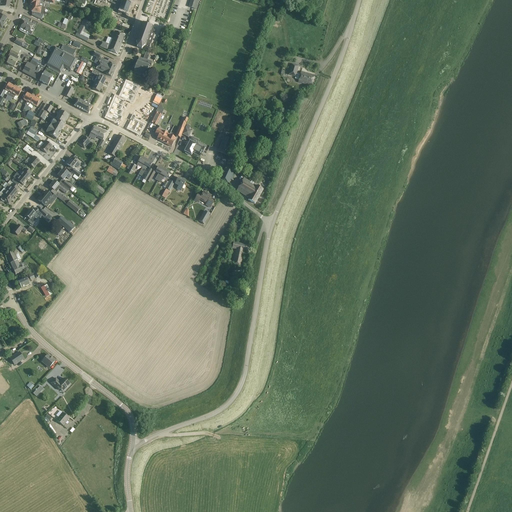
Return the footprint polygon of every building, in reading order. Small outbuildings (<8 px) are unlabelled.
[(10,2),(1,0),(0,6),(0,7),(9,9),(10,2)] [(126,0),(119,0),(116,9),(127,13),(130,4),(126,2),(126,0)] [(179,0),(177,6),(187,9),(189,0),(179,0)] [(191,0),(189,7),(194,9),(197,0),(191,0)] [(44,8),(39,7),(32,6),(32,7),(31,9),(32,10),(31,12),(36,13),(34,17),(41,20),(44,15),(44,14),(45,8),(44,8)] [(76,34),(81,36),(83,33),(89,22),(84,19),(76,34)] [(28,34),(31,36),(34,30),(32,28),(33,26),(24,21),(19,31),(27,35),(28,34)] [(148,51),(149,51),(150,49),(149,49),(151,44),(150,44),(156,29),(149,26),(149,24),(150,24),(149,24),(147,23),(147,22),(146,23),(147,23),(146,25),(143,24),(144,24),(143,24),(142,24),(143,25),(141,29),(141,28),(140,29),(141,29),(140,33),(139,33),(139,34),(138,38),(137,37),(137,38),(138,38),(136,42),(136,43),(137,47),(136,47),(137,48),(137,47),(141,49),(142,49),(146,51),(144,58),(145,58),(148,51)] [(125,35),(114,31),(111,39),(112,39),(108,50),(117,54),(125,35)] [(28,45),(16,39),(14,42),(26,49),(28,45)] [(109,45),(102,42),(99,47),(107,50),(109,45)] [(10,58),(7,63),(14,67),(16,63),(17,61),(19,57),(17,57),(19,53),(20,50),(13,47),(12,49),(10,53),(8,56),(10,58)] [(47,67),(39,81),(44,84),(44,83),(45,83),(52,87),(63,68),(70,72),(77,59),(55,47),(45,65),(47,67)] [(69,49),(67,53),(77,58),(79,54),(69,49)] [(146,60),(149,51),(148,51),(145,58),(144,58),(143,59),(139,58),(138,62),(137,61),(135,66),(134,66),(133,68),(135,68),(133,73),(145,77),(149,66),(150,66),(152,62),(146,60)] [(23,72),(30,76),(35,67),(37,64),(31,61),(29,64),(27,63),(25,68),(23,72)] [(100,61),(98,65),(108,69),(109,69),(110,68),(114,70),(116,65),(108,62),(107,65),(100,61)] [(35,67),(30,76),(37,80),(39,78),(41,74),(42,71),(45,66),(44,67),(37,64),(35,67)] [(299,66),(291,64),(288,75),(296,77),(297,74),(299,66)] [(108,69),(98,65),(98,66),(96,69),(105,73),(105,74),(106,75),(111,77),(114,70),(110,68),(109,69),(108,69)] [(296,77),(295,79),(298,80),(298,82),(312,86),(315,75),(301,71),(300,75),(297,74),(296,77)] [(95,75),(92,81),(95,82),(102,86),(105,80),(101,78),(98,76),(97,76),(95,75)] [(102,86),(95,82),(92,89),(95,90),(99,92),(102,86)] [(127,83),(125,88),(133,91),(135,92),(137,87),(127,83)] [(7,96),(4,101),(3,103),(6,104),(8,101),(10,97),(15,87),(9,84),(6,88),(5,90),(4,92),(5,92),(4,94),(6,95),(7,96)] [(19,95),(22,91),(15,87),(10,97),(8,101),(10,102),(12,99),(13,99),(15,96),(18,97),(19,95)] [(74,90),(69,87),(64,96),(69,98),(74,90)] [(125,88),(123,92),(131,96),(133,91),(125,88)] [(123,92),(121,97),(131,102),(133,97),(131,96),(123,92)] [(26,111),(28,107),(30,104),(33,97),(27,94),(23,100),(27,102),(25,106),(23,109),(24,109),(22,112),(25,113),(26,111)] [(33,97),(30,104),(36,107),(40,101),(33,97)] [(116,97),(113,102),(122,106),(124,101),(116,97)] [(92,106),(77,99),(74,106),(85,112),(88,114),(92,106)] [(113,102),(111,107),(120,110),(122,106),(113,102)] [(48,105),(45,110),(48,113),(50,113),(53,108),(51,107),(48,105)] [(111,107),(109,112),(118,115),(120,116),(122,111),(120,110),(111,107)] [(61,109),(56,117),(65,122),(69,114),(61,109)] [(155,113),(150,122),(156,125),(161,116),(160,115),(161,112),(157,110),(155,113)] [(29,111),(25,118),(31,121),(35,114),(29,111)] [(46,114),(41,111),(38,117),(43,120),(46,114)] [(109,112),(107,118),(115,121),(116,119),(121,121),(122,117),(120,116),(118,115),(109,112)] [(133,121),(129,129),(134,131),(139,122),(134,120),(136,116),(133,115),(133,114),(129,120),(130,120),(133,121)] [(54,119),(51,124),(62,131),(65,125),(64,124),(65,122),(56,117),(55,120),(54,119)] [(25,126),(23,121),(17,123),(20,129),(25,126)] [(139,122),(134,131),(139,134),(144,125),(139,122)] [(62,131),(51,124),(50,124),(47,130),(42,128),(40,131),(46,135),(46,133),(49,135),(48,135),(56,139),(61,132),(62,133),(63,131),(61,131),(62,131)] [(85,136),(79,144),(83,147),(85,149),(91,141),(90,140),(91,138),(93,139),(94,137),(102,141),(104,137),(107,132),(94,126),(89,137),(88,138),(85,136)] [(31,127),(26,134),(33,139),(37,132),(36,131),(36,130),(31,127)] [(179,138),(183,130),(179,128),(175,136),(179,138)] [(192,131),(185,128),(182,134),(188,138),(192,131)] [(157,140),(159,141),(165,144),(169,136),(157,129),(155,133),(159,135),(157,140)] [(225,132),(217,152),(229,157),(236,142),(233,141),(235,136),(225,132)] [(126,140),(118,135),(108,153),(115,157),(126,140)] [(169,136),(165,144),(171,147),(176,139),(169,136)] [(52,146),(46,141),(41,148),(38,146),(35,149),(38,152),(39,150),(40,149),(46,153),(52,146)] [(190,141),(187,146),(184,151),(186,152),(185,154),(190,156),(191,155),(192,153),(200,157),(205,148),(197,144),(196,145),(190,141)] [(34,150),(27,145),(23,150),(29,155),(34,150)] [(68,161),(66,163),(66,164),(67,164),(67,165),(71,168),(73,169),(76,165),(78,168),(80,165),(75,161),(77,158),(74,156),(70,161),(69,161),(68,161)] [(40,161),(34,157),(29,163),(26,160),(24,163),(27,165),(28,164),(34,169),(40,161)] [(138,162),(137,165),(142,168),(144,165),(147,160),(141,157),(139,161),(138,162)] [(126,166),(126,165),(123,163),(123,162),(116,158),(111,165),(118,170),(120,168),(123,170),(126,166)] [(142,168),(145,170),(146,167),(149,168),(150,167),(152,163),(147,160),(144,165),(142,168)] [(228,161),(225,167),(224,170),(219,179),(220,180),(228,183),(230,179),(234,171),(230,169),(233,163),(228,161)] [(136,166),(132,164),(131,165),(129,164),(127,169),(133,172),(136,166)] [(158,173),(155,180),(158,181),(161,175),(164,170),(158,166),(156,172),(158,173)] [(119,172),(109,167),(107,172),(116,177),(119,172)] [(24,172),(21,176),(27,182),(31,177),(29,176),(32,173),(24,168),(22,171),(24,172)] [(215,177),(219,179),(224,170),(219,168),(215,177)] [(60,182),(69,189),(73,193),(75,190),(73,188),(72,187),(65,181),(65,182),(64,180),(66,177),(69,180),(72,176),(63,169),(58,176),(62,179),(60,182)] [(81,175),(74,169),(72,172),(79,178),(81,175)] [(151,172),(152,170),(149,169),(143,179),(146,181),(151,172)] [(161,175),(158,181),(160,183),(164,176),(167,178),(167,177),(170,173),(164,170),(161,175)] [(151,172),(146,181),(149,183),(154,174),(151,172)] [(21,176),(17,173),(13,177),(14,178),(12,181),(17,186),(20,183),(24,186),(27,182),(21,176)] [(186,182),(179,178),(175,184),(178,186),(177,189),(181,191),(186,182)] [(237,190),(249,198),(248,200),(254,204),(263,190),(257,186),(257,185),(255,183),(254,184),(245,178),(237,190)] [(5,189),(15,197),(18,192),(16,191),(19,188),(10,181),(8,184),(9,185),(5,189)] [(59,189),(66,194),(69,189),(60,182),(58,184),(54,181),(49,187),(56,193),(59,189)] [(168,183),(165,188),(166,188),(165,189),(166,189),(162,197),(166,199),(174,183),(170,181),(168,183)] [(105,190),(97,185),(94,190),(102,195),(105,190)] [(15,197),(5,189),(2,193),(1,192),(0,192),(0,196),(2,198),(1,198),(2,199),(1,200),(3,202),(4,202),(5,201),(9,204),(15,197)] [(38,200),(38,201),(47,208),(51,203),(48,201),(52,197),(45,191),(38,200)] [(211,196),(204,192),(202,195),(198,193),(194,200),(198,202),(200,199),(207,203),(206,205),(210,207),(213,202),(209,200),(211,196)] [(58,193),(55,195),(61,200),(67,205),(77,213),(80,209),(63,196),(63,197),(58,193)] [(31,209),(25,216),(29,219),(30,220),(34,223),(36,219),(33,217),(36,214),(39,216),(40,217),(42,215),(39,213),(40,213),(38,211),(39,211),(36,208),(33,211),(31,209)] [(40,213),(39,213),(42,215),(45,218),(49,221),(52,218),(48,214),(42,210),(40,213)] [(203,214),(199,221),(204,225),(208,217),(210,214),(205,211),(203,214)] [(62,217),(57,222),(70,233),(75,227),(68,221),(67,222),(62,217)] [(22,228),(18,225),(13,232),(17,236),(21,231),(25,233),(27,235),(29,232),(23,227),(22,228)] [(249,246),(233,243),(232,249),(233,250),(230,264),(242,267),(245,252),(248,252),(249,246)] [(20,259),(16,250),(11,252),(10,251),(7,252),(8,254),(6,254),(15,275),(24,271),(25,273),(29,271),(25,262),(21,264),(21,265),(20,266),(17,261),(20,259)] [(35,279),(33,275),(18,281),(21,288),(29,285),(28,281),(30,279),(31,281),(35,279)] [(55,281),(51,276),(47,279),(51,284),(55,281)] [(24,359),(19,352),(10,358),(14,365),(24,359)] [(55,361),(48,355),(42,362),(49,368),(55,361)] [(70,384),(64,378),(60,383),(56,378),(51,383),(59,391),(60,389),(63,392),(70,384)] [(40,386),(33,394),(36,397),(43,389),(40,386)] [(70,419),(62,413),(56,420),(63,426),(70,419)]
